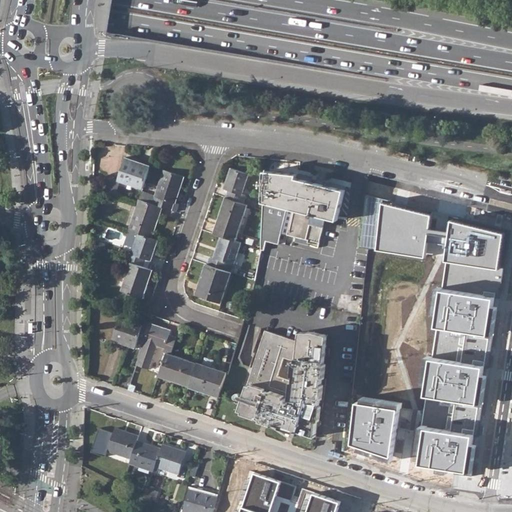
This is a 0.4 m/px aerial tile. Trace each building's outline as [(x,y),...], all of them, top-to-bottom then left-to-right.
[(118,182),(142,189),(150,166),(125,158),(118,182)] [(225,199),(243,204),(246,196),(242,195),(248,175),(230,169),(223,190),(228,191),(225,199)] [(162,208),(171,211),(173,205),(175,205),(184,179),(164,172),(155,197),(141,193),(139,201),(162,208)] [(338,221),(339,215),(344,199),(346,191),(344,190),(345,187),(298,175),(265,172),(261,251),(264,252),(266,243),(279,246),(288,209),(295,210),(288,235),(297,237),(296,242),(318,248),(327,218),(338,221)] [(120,183),(106,179),(105,194),(115,197),(120,183)] [(221,237),(236,242),(247,206),(243,204),(225,199),(214,234),(221,237)] [(350,200),(344,199),(339,215),(345,216),(350,200)] [(138,235),(152,240),(162,208),(139,201),(137,206),(128,232),(138,235)] [(432,243),(451,245),(454,229),(432,226),(435,213),(386,201),(381,247),(430,255),(432,243)] [(454,229),(451,245),(449,255),(503,263),(509,228),(457,216),(454,229)] [(142,267),(144,261),(150,263),(157,242),(152,240),(138,235),(131,256),(128,255),(126,262),(131,263),(142,267)] [(236,242),(221,237),(213,259),(211,258),(209,265),(224,271),(231,273),(241,243),(236,242)] [(503,263),(449,255),(445,282),(498,291),(503,263)] [(142,267),(131,263),(121,291),(143,299),(153,270),(142,267)] [(195,296),(221,304),(231,273),(224,271),(209,265),(205,264),(195,296)] [(445,282),(440,281),(436,306),(434,319),(458,323),(457,328),(468,330),(469,325),(493,330),(499,331),(504,301),(496,300),(498,291),(445,282)] [(111,340),(134,349),(137,340),(143,342),(143,341),(149,323),(143,321),(142,325),(119,317),(111,340)] [(430,347),(489,354),(493,330),(469,325),(468,330),(457,328),(458,323),(434,319),(430,347)] [(162,352),(167,354),(169,355),(174,338),(168,336),(169,330),(149,323),(143,341),(143,342),(135,366),(148,370),(156,346),(163,348),(162,352)] [(317,436),(326,335),(313,331),(299,332),(298,342),(264,331),(239,412),(317,436)] [(488,364),(489,354),(430,347),(425,346),(421,373),(429,374),(427,386),(479,392),(492,394),(495,365),(488,364)] [(159,378),(189,388),(197,364),(169,355),(167,354),(159,378)] [(189,388),(217,399),(226,374),(197,364),(189,388)] [(479,392),(427,386),(423,423),(474,432),(479,392)] [(358,395),(352,441),(397,457),(407,402),(358,395)] [(474,432),(423,423),(419,449),(425,450),(423,460),(441,464),(440,469),(450,471),(451,465),(475,469),(480,442),(472,441),(474,432)] [(108,453),(114,436),(100,431),(92,455),(106,459),(108,453)] [(108,453),(131,461),(139,439),(116,431),(114,436),(108,453)] [(131,466),(154,474),(156,469),(162,451),(138,443),(131,466)] [(162,451),(156,469),(179,477),(187,454),(163,447),(162,451)] [(190,477),(195,478),(199,463),(194,462),(190,477)] [(271,511),(281,483),(254,474),(241,511),(271,511)] [(182,511),(213,511),(218,495),(190,486),(182,511)] [(336,511),(340,502),(307,493),(302,511),(336,511)]
